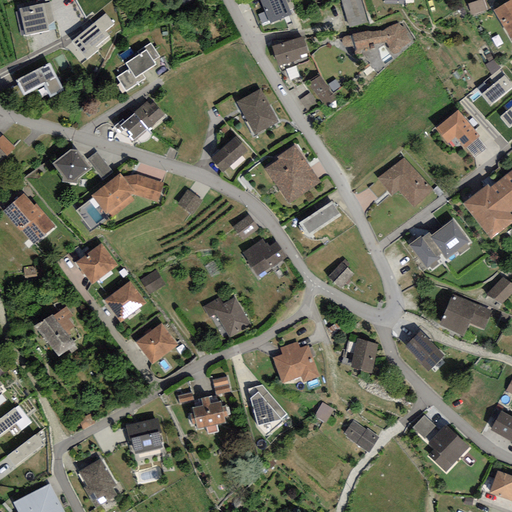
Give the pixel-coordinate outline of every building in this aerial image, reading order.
[(262,24),(268,22),(270,26),(291,18),(284,0),(259,0),(265,13),(258,16),(262,24)] [(361,0),(339,0),(348,27),(368,21),(361,0)] [(485,0),(483,0),(468,6),(472,16),(489,10),(485,0)] [(511,0),(493,13),(511,41),(511,0)] [(43,5),(19,11),(25,38),(49,32),(43,5)] [(114,26),(105,15),(71,43),(86,61),(98,51),(96,48),(110,37),(106,32),(114,26)] [(367,32),(350,37),(348,37),(346,37),(345,37),(343,38),(342,40),(342,41),(342,43),(343,45),(344,47),(346,47),(348,47),(350,47),(351,47),(352,49),(355,48),(356,54),(374,49),(373,45),(386,44),(389,49),(389,51),(390,52),(391,54),(393,55),(395,55),(397,55),(398,54),(399,52),(400,51),(411,42),(406,35),(408,34),(403,27),(402,28),(398,24),(385,29),(382,32),(380,31),(375,33),(367,32)] [(302,38),(272,49),(279,69),(302,61),(301,58),(308,55),(302,38)] [(137,53),(139,56),(145,52),(152,62),(160,58),(151,44),(137,53)] [(152,62),(145,52),(139,56),(126,65),(129,70),(116,78),(125,92),(145,80),(142,75),(155,67),(152,62)] [(49,65),(16,83),(24,98),(44,88),(50,100),(64,92),(49,65)] [(320,77),(308,85),(325,109),(337,101),(320,77)] [(511,88),(511,86),(504,77),(481,97),(490,107),(511,88)] [(330,86),(334,93),(341,90),(337,82),(330,86)] [(260,91),(237,104),(255,137),(279,124),(260,91)] [(148,103),(134,115),(148,131),(164,117),(152,104),(151,105),(148,103)] [(511,126),(511,107),(500,118),(509,129),(511,126)] [(458,113),(435,131),(448,146),(455,140),(465,151),(479,139),(458,113)] [(148,131),(134,115),(120,128),(134,144),(148,131)] [(3,136),(0,138),(0,164),(15,148),(3,136)] [(235,139),(209,161),(221,175),(247,153),(235,139)] [(481,142),(470,152),(476,158),(486,149),(481,142)] [(320,183),(295,147),(277,159),(278,161),(265,170),(289,205),(320,183)] [(71,152),(53,166),(63,178),(62,184),(78,186),(79,180),(91,171),(78,153),(71,152)] [(113,173),(97,152),(87,160),(103,180),(113,173)] [(433,190),(404,160),(378,179),(392,197),(397,193),(401,194),(414,208),(433,190)] [(511,212),(511,171),(490,189),(488,186),(462,206),(491,242),(511,225),(511,217),(509,215),(511,212)] [(138,176),(122,179),(119,176),(91,198),(106,217),(112,212),(115,215),(134,200),(131,197),(133,195),(158,204),(163,184),(138,176)] [(188,191),(177,206),(191,216),(202,201),(188,191)] [(23,195),(1,214),(20,234),(21,233),(34,248),(56,228),(35,205),(34,207),(23,195)] [(333,203),(298,226),(308,240),(342,217),(333,203)] [(232,229),(243,242),(259,229),(248,216),(232,229)] [(422,238),(408,248),(426,271),(439,261),(437,258),(442,255),(447,261),(469,244),(452,222),(431,238),(429,235),(423,239),(422,238)] [(241,256),(257,279),(287,258),(276,243),(267,249),(262,241),(241,256)] [(101,245),(75,265),(91,287),(118,268),(101,245)] [(341,264),(328,279),(341,290),(354,276),(341,264)] [(140,281),(150,296),(165,286),(156,271),(140,281)] [(511,286),(503,278),(487,296),(500,308),(511,294),(511,286)] [(130,284),(104,303),(120,325),(147,306),(130,284)] [(220,298),(203,308),(209,319),(216,315),(230,339),(252,327),(235,297),(223,304),(220,298)] [(477,307),(453,297),(438,328),(463,339),(469,326),(477,307)] [(492,314),(477,307),(469,326),(484,332),(492,314)] [(51,316),(35,330),(59,360),(69,352),(71,354),(77,349),(66,335),(75,328),(69,319),(73,316),(67,308),(53,318),(51,316)] [(161,325),(135,345),(151,367),(178,347),(161,325)] [(420,334),(404,349),(428,373),(444,358),(420,334)] [(357,341),(351,370),(372,375),(378,345),(357,341)] [(297,343),(280,349),(282,356),(273,359),(282,385),(301,378),(303,384),(319,378),(308,346),(300,349),(297,343)] [(227,378),(213,381),(216,396),(231,393),(227,378)] [(262,386),(246,390),(256,428),(266,439),(284,423),(282,420),(288,415),(262,386)] [(192,394),(177,397),(179,404),(193,401),(192,394)] [(197,426),(198,432),(206,430),(207,436),(217,433),(216,427),(225,425),(224,421),(228,420),(225,409),(222,410),(221,404),(210,407),(209,399),(200,401),(202,409),(193,411),(194,416),(190,417),(193,427),(197,426)] [(322,403),(314,417),(325,424),(333,410),(322,403)] [(0,437),(23,420),(14,409),(0,419),(0,437)] [(511,419),(501,413),(490,433),(511,445),(511,419)] [(436,427),(424,417),(413,429),(424,439),(436,427)] [(81,422),(84,430),(95,426),(91,418),(81,422)] [(126,428),(134,456),(162,450),(158,420),(126,428)] [(366,431),(353,421),(344,434),(347,436),(346,438),(357,445),(356,446),(368,454),(380,438),(367,429),(366,431)] [(469,450),(445,427),(427,445),(434,452),(428,458),(446,474),(469,450)] [(44,447),(35,435),(6,458),(15,470),(44,447)] [(101,461),(79,474),(87,488),(83,490),(95,509),(106,503),(117,496),(113,489),(117,487),(101,461)] [(143,486),(161,480),(157,468),(139,475),(143,486)] [(511,478),(497,473),(489,496),(511,504),(511,502),(511,478)] [(64,511),(50,485),(13,505),(16,511),(64,511)]
